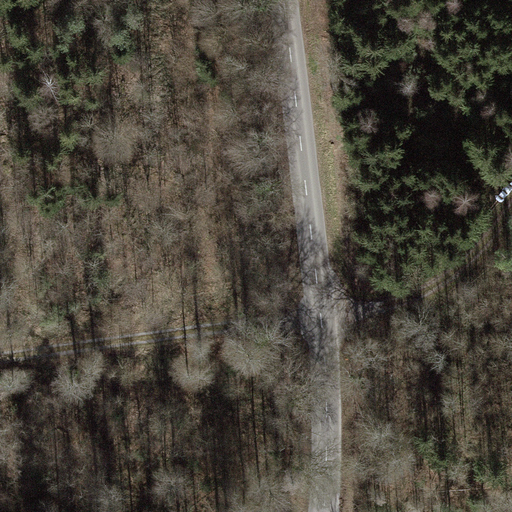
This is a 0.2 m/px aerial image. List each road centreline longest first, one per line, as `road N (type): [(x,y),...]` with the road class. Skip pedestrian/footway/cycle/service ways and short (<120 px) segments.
road 1 (track): [(511,209),(449,285),(411,305),(321,310),(0,367)]
road 2 (tertiary): [(322,511),(321,310),(293,0)]
